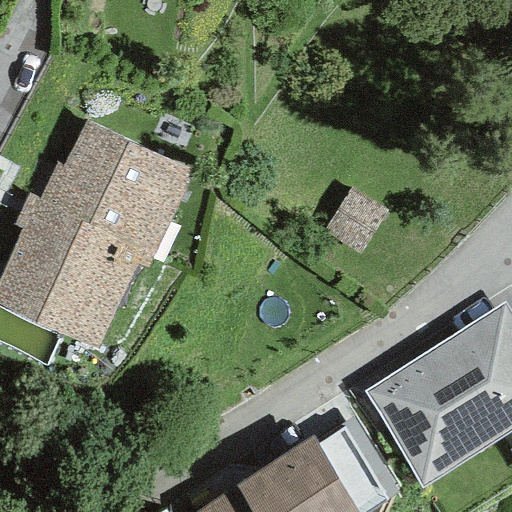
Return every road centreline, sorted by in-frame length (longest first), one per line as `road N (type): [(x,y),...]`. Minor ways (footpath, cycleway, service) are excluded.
road 1 (residential): [(511,240),(159,478)]
road 2 (track): [(159,478),(39,504),(0,493)]
